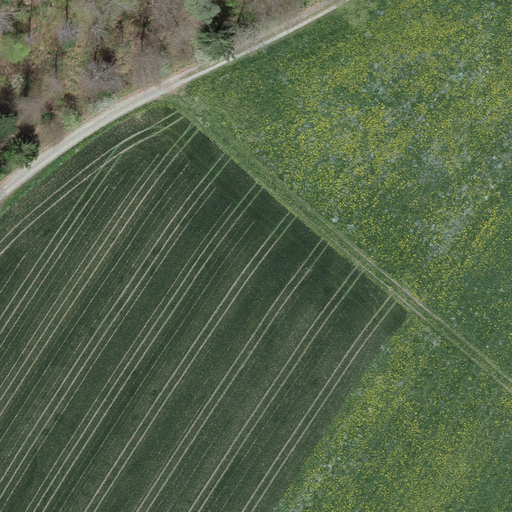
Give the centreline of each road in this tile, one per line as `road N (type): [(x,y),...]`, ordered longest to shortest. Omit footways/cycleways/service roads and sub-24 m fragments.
road 1 (track): [(165,86),(511,383)]
road 2 (track): [(0,200),(56,147),(105,116),(236,60),(347,0)]
